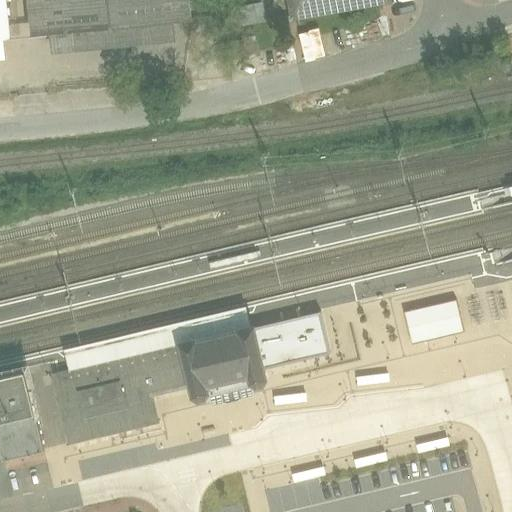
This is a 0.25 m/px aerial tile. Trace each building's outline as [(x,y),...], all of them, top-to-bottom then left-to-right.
[(0,0),(0,53),(3,53),(1,32),(19,30),(16,0),(0,0)] [(190,14),(188,0),(286,0),(290,19),(393,0),(26,0),(29,29),(46,27),(48,49),(173,37),(171,15),(190,14)] [(210,261),(211,267),(257,256),(256,250),(210,261)] [(407,310),(414,341),(466,329),(458,298),(407,310)] [(64,347),(69,369),(216,333),(251,325),(246,303),(64,347)] [(321,310),(256,326),(256,324),(251,325),(216,333),(69,369),(58,371),(52,373),(69,443),(160,421),(154,396),(191,387),(193,396),(198,400),(208,398),(211,396),(229,391),(252,385),(257,386),(264,384),(269,378),(266,367),(330,351),(321,310)] [(0,442),(3,456),(45,447),(26,369),(0,375),(0,442)]
